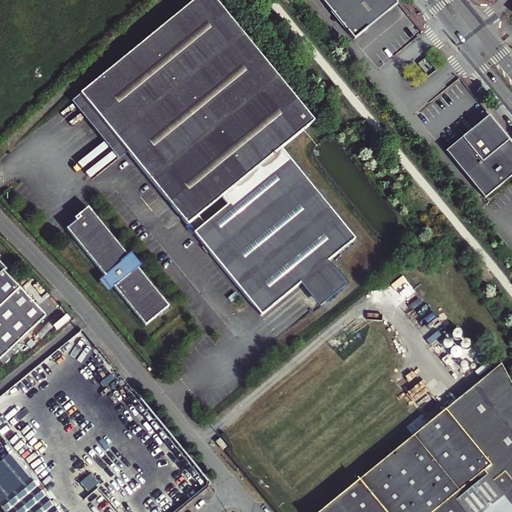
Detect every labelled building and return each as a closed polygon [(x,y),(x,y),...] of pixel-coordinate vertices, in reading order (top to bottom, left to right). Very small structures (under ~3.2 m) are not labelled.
[(222,200),(250,178),(282,152),(316,125),(259,55),(214,0),(200,0),(149,42),(81,96),(128,155),(187,228),(198,219),(222,200)] [(321,0),(331,12),(353,39),(397,3),(393,0),(321,0)] [(119,162),(128,155),(81,96),(71,103),(119,162)] [(486,198),(511,175),(511,144),(509,140),(510,139),(490,115),(463,137),(447,151),(486,198)] [(198,219),(187,228),(260,319),(355,243),(282,152),(250,178),(222,200),(228,208),(205,227),(198,219)] [(162,313),(167,308),(140,274),(139,273),(135,270),(132,267),(136,264),(132,260),(129,263),(126,258),(124,254),(87,208),(77,217),(79,219),(76,221),(66,229),(104,277),(105,279),(111,286),(112,288),(144,327),(158,316),(162,313)] [(137,264),(139,262),(135,256),(133,258),(130,255),(128,256),(125,253),(124,254),(126,258),(129,263),(132,260),(136,264),(132,267),(135,270),(139,273),(141,272),(138,269),(140,267),(137,264)] [(0,258),(0,302),(17,286),(0,267),(0,265),(3,263),(0,258)] [(111,286),(108,288),(102,281),(105,279),(104,277),(98,282),(107,292),(112,288),(111,286)] [(108,288),(111,286),(105,279),(102,281),(108,288)] [(0,350),(42,311),(17,286),(0,302),(0,350)] [(451,407),(446,412),(486,460),(511,438),(511,388),(500,367),(451,407)] [(422,511),(486,460),(446,412),(322,511),(422,511)] [(220,448),(225,445),(218,436),(213,440),(220,448)] [(511,438),(486,460),(491,467),(484,473),(491,483),(505,472),(511,481),(511,438)] [(422,511),(511,511),(511,481),(505,472),(491,483),(484,473),(491,467),(486,460),(422,511)] [(31,494),(40,486),(30,473),(24,466),(0,484),(0,508),(3,511),(7,511),(31,493),(31,494)] [(60,511),(40,486),(31,494),(31,493),(7,511),(60,511)]
